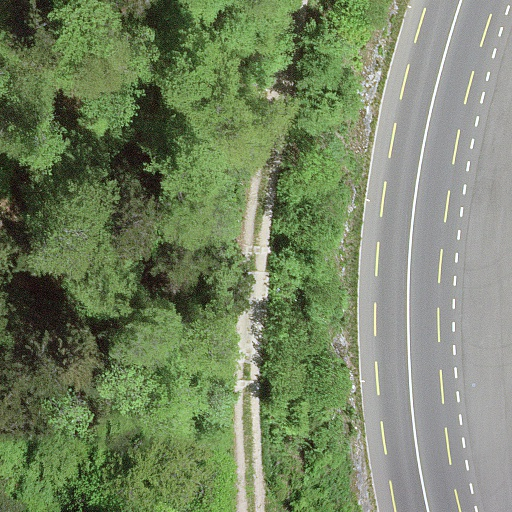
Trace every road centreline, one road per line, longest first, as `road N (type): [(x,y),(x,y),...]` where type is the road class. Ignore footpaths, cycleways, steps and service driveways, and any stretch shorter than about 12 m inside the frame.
road 1 (primary): [(426,511),(405,327),(410,206),(432,94),(462,0)]
road 2 (track): [(261,511),(249,199),(289,0)]
